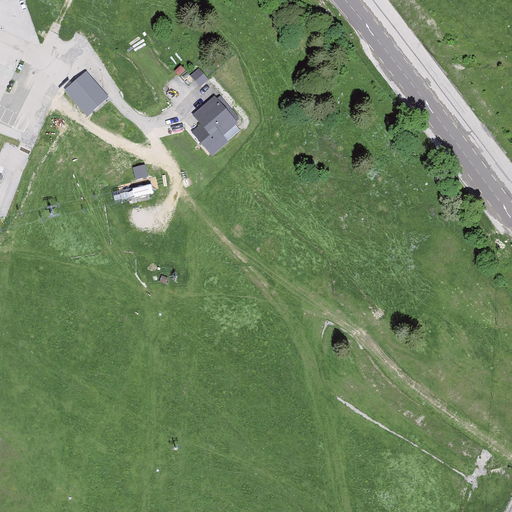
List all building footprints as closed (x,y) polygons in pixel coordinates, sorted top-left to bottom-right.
[(186,70),(181,65),(175,71),(179,76),(186,70)] [(199,68),(191,76),(200,87),(209,80),(199,68)] [(86,75),(71,88),(74,91),(72,92),(75,95),(74,96),(88,113),(106,97),(86,75)] [(191,133),(212,157),(241,131),(236,125),(238,123),(237,122),(240,119),(221,97),(217,100),(214,96),(193,115),(201,124),(191,133)] [(145,166),(135,168),(137,178),(147,175),(145,166)] [(142,178),(143,186),(153,185),(152,177),(142,178)] [(135,190),(137,199),(156,195),(154,186),(135,190)]
